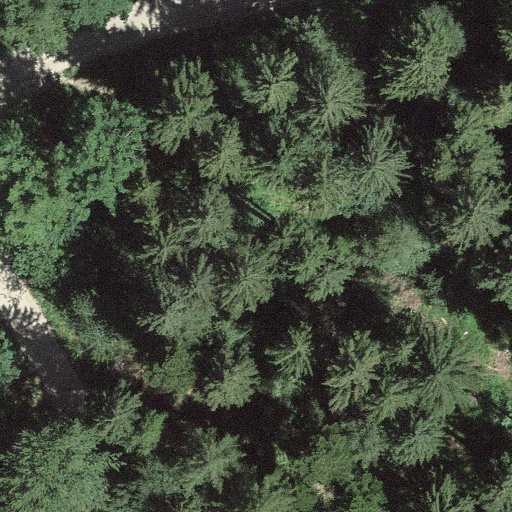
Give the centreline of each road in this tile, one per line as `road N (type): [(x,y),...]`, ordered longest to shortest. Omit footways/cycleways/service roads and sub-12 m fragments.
road 1 (track): [(127,511),(0,289)]
road 2 (track): [(231,0),(81,32),(0,71)]
